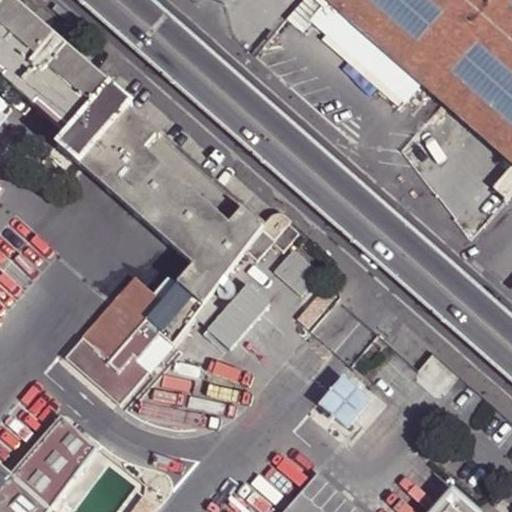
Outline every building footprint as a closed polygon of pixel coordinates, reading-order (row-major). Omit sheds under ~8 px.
[(0,0),(0,12),(12,0),(11,0),(0,0)] [(292,223),(287,219),(280,217),(273,218),(267,223),(265,228),(133,112),(136,108),(88,65),(93,59),(85,51),(79,58),(42,26),(12,0),(0,12),(0,70),(41,106),(72,133),(59,149),(82,169),(194,266),(178,285),(164,301),(155,294),(137,278),(67,359),(122,406),(175,344),(177,345),(252,247),(259,260),(277,239),(292,223)] [(511,165),(511,0),(324,0),(437,97),(511,165)] [(267,223),(136,108),(133,112),(265,228),(267,223)] [(511,169),(494,191),(507,202),(511,195),(511,169)] [(164,301),(178,285),(169,278),(155,294),(164,301)] [(362,401),(344,385),(328,403),(347,419),(362,401)] [(0,511),(49,511),(99,447),(64,417),(14,474),(0,461),(0,511)] [(364,511),(319,472),(314,478),(353,511),(364,511)] [(465,511),(453,501),(443,511),(353,511),(314,478),(283,511),(465,511)]
